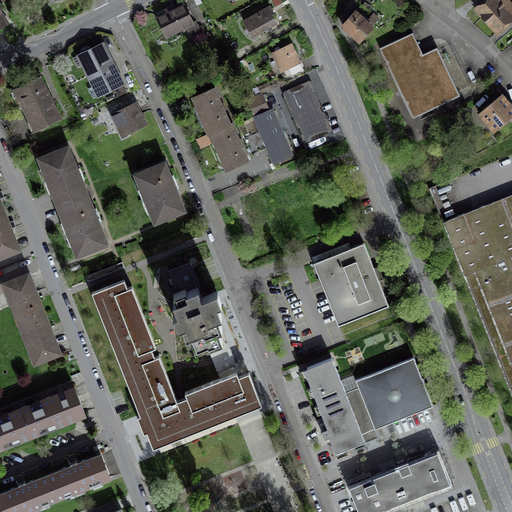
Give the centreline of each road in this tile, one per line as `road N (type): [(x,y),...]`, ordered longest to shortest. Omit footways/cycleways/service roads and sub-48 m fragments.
road 1 (secondary): [(304,0),(511,511)]
road 2 (residential): [(113,10),(208,209),(326,511)]
road 3 (residential): [(0,157),(145,511)]
road 4 (residential): [(0,65),(113,10)]
